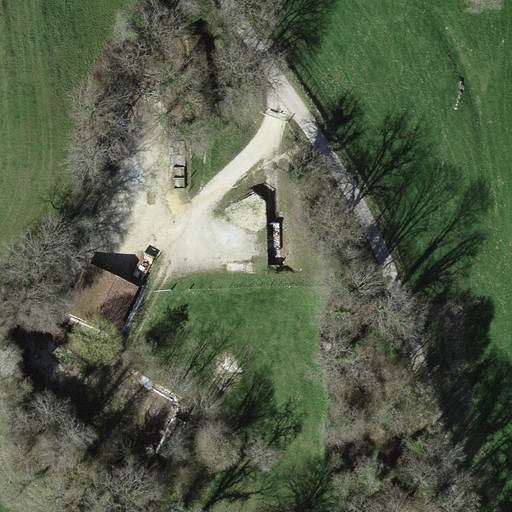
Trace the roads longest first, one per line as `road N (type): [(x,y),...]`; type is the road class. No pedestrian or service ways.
road 1 (track): [(227,0),(380,243),(406,307),(461,511)]
road 2 (track): [(104,395),(170,260),(210,192),(263,142),(283,90)]
